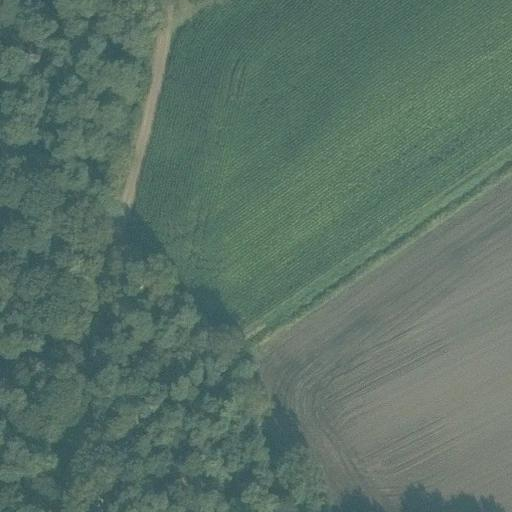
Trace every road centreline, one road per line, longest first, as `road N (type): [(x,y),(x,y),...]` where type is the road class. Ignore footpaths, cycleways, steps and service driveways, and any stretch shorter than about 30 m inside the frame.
road 1 (track): [(169,0),(91,334),(62,511)]
road 2 (track): [(0,163),(112,256)]
